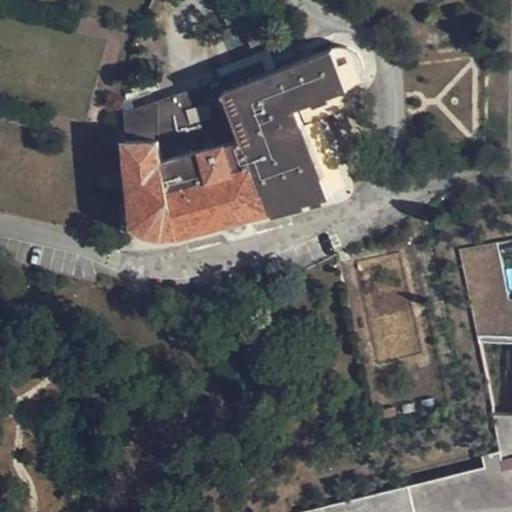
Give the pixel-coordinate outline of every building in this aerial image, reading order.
[(193,231),(224,222),(245,216),(329,194),(297,105),(352,85),(358,81),(362,75),(364,67),(361,57),(357,50),(352,47),(344,45),(337,46),(266,73),(260,63),(221,76),(222,79),(127,114),(135,224),(140,228),(152,232),(169,235),(178,234),(193,231)] [(246,224),(245,216),(224,222),(227,230),(230,231),(245,227),(246,224)] [(482,339),(511,340),(511,284),(504,249),(465,256),(482,339)] [(511,412),(499,413),(506,461),(511,458),(511,412)] [(511,511),(511,458),(506,461),(304,511),(511,511)]
